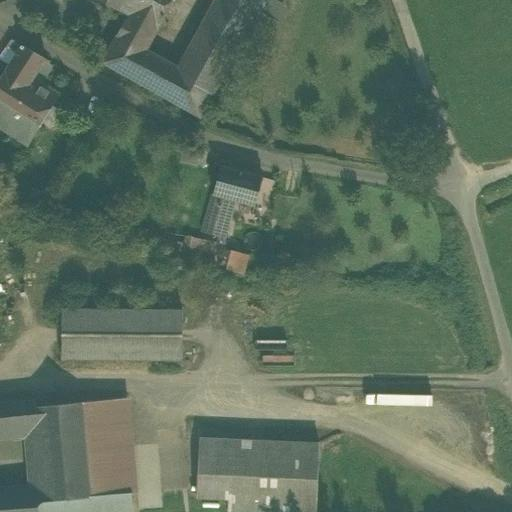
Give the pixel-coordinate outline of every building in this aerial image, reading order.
[(94,0),(128,17),(159,32),(171,5),(160,0),(94,0)] [(216,0),(216,1),(179,69),(163,97),(200,118),(239,49),(246,36),(258,14),(266,0),(216,0)] [(276,0),(266,0),(258,14),(246,36),(265,47),(287,8),(276,0)] [(159,32),(128,17),(118,35),(149,52),(159,32)] [(102,64),(163,97),(179,69),(149,52),(118,35),(102,64)] [(22,45),(2,75),(27,91),(34,80),(46,60),(22,45)] [(59,96),(34,80),(27,91),(2,75),(0,78),(0,129),(26,146),(59,96)] [(205,165),(206,150),(181,148),(180,163),(205,165)] [(230,200),(254,207),(262,179),(221,168),(213,195),(230,200)] [(49,194),(31,189),(25,211),(43,216),(49,194)] [(203,233),(220,237),(230,200),(213,195),(203,233)] [(181,254),(212,261),(216,242),(185,235),(181,254)] [(250,255),(230,250),(225,270),(244,275),(250,255)] [(61,360),(182,361),(182,311),(62,310),(61,360)] [(38,505),(38,511),(133,511),(124,399),(82,403),(90,498),(42,501),(38,505)] [(33,401),(4,404),(6,424),(6,430),(36,427),(33,401)] [(41,488),(42,501),(90,498),(82,403),(36,407),(36,401),(33,401),(36,427),(41,488)] [(227,511),(317,511),(321,445),(199,438),(196,499),(228,501),(227,511)] [(42,501),(41,488),(0,491),(0,508),(38,505),(42,501)]
